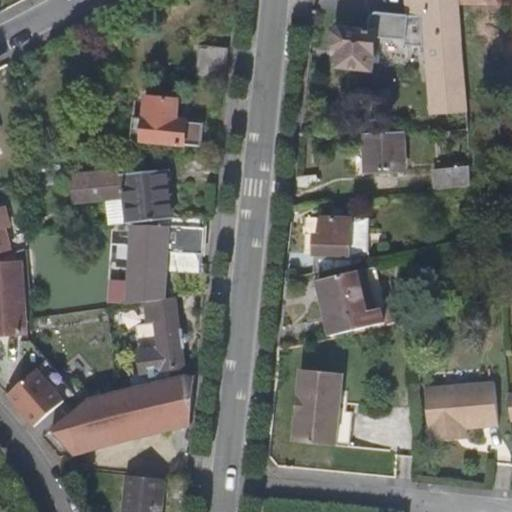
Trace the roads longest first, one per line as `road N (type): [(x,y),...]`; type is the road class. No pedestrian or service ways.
road 1 (residential): [(275,0),(224,482)]
road 2 (residential): [(224,482),(511,511)]
